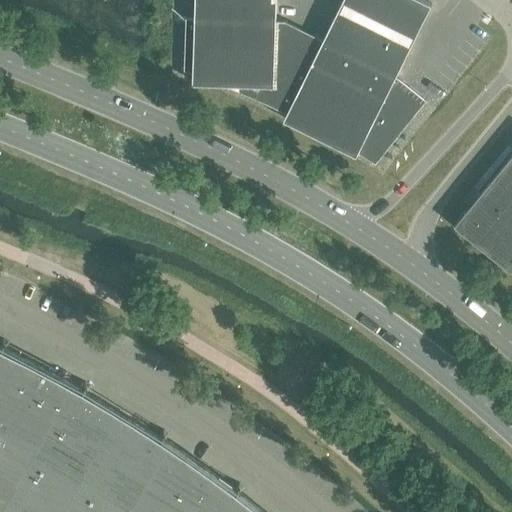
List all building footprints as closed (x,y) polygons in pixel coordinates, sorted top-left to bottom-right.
[(362,154),(375,162),(425,99),(395,76),(431,3),(424,0),(342,0),(323,39),(285,21),(276,20),(276,0),(195,0),(195,18),(186,17),(184,69),(201,75),(217,82),(234,88),(250,95),(266,102),(274,106),(289,113),(304,121),(319,129),(333,137),(348,145),(362,154)] [(507,164),(460,221),(461,225),(508,264),(511,263),(511,153),(505,162),(507,164)] [(0,419),(30,361),(6,349),(9,342),(3,339),(0,344),(0,419)] [(14,511),(88,383),(85,381),(81,388),(57,375),(30,361),(0,419),(0,511),(14,511)] [(79,511),(136,421),(110,405),(87,392),(91,385),(88,383),(14,511),(79,511)] [(147,511),(187,455),(165,440),(169,433),(163,430),(159,436),(136,421),(79,511),(147,511)] [(220,511),(242,485),(239,483),(234,489),(212,473),(187,455),(147,511),(220,511)] [(263,511),(261,510),(240,493),(244,487),(242,485),(220,511),(263,511)]
